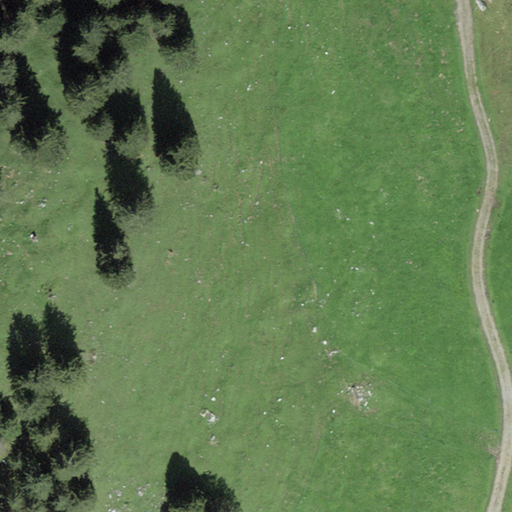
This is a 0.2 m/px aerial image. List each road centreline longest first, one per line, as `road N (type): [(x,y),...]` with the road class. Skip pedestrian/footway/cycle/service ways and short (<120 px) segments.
road 1 (track): [(510,392),(479,287),(493,171),(463,0)]
road 2 (track): [(491,511),(505,465),(510,392)]
